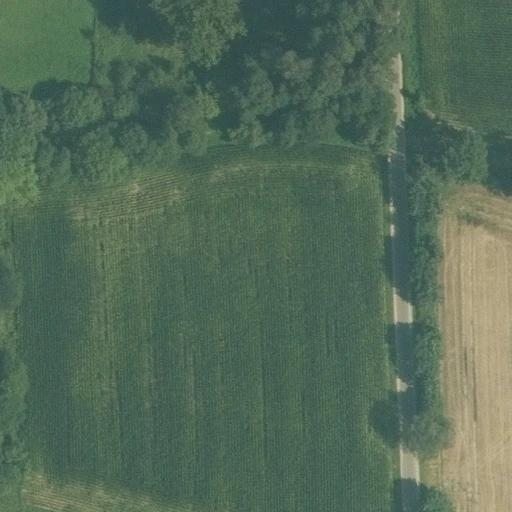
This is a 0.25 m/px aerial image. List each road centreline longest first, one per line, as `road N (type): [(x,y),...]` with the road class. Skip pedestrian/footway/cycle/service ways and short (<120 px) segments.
road 1 (unclassified): [(411,511),(389,0)]
road 2 (track): [(511,165),(395,140)]
